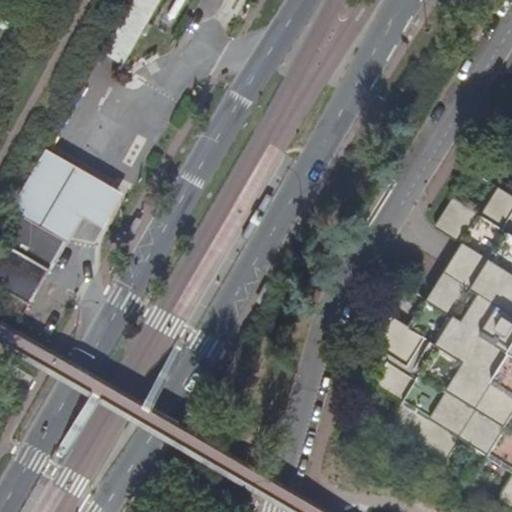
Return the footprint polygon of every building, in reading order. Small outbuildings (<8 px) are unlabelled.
[(134,0),(103,56),(114,62),(125,69),(163,0),(134,0)] [(6,211),(16,217),(60,243),(77,215),(81,217),(96,227),(115,195),(98,185),(41,152),(6,211)] [(488,220),(504,194),(497,189),(481,215),(488,220)] [(511,198),(504,194),(488,220),(481,215),(454,198),(435,228),(491,263),(466,300),(438,282),(427,301),(434,305),(418,332),(410,327),(384,310),(365,340),(386,353),(393,358),(380,379),(410,398),(405,405),(388,432),(446,469),(463,442),(468,434),(511,462),(511,477),(498,500),(511,509),(511,198)] [(247,244),(273,200),(265,195),(240,239),(247,244)] [(60,243),(16,217),(0,243),(0,289),(9,295),(4,304),(19,313),(60,243)] [(427,301),(410,327),(418,332),(434,305),(427,301)] [(410,398),(380,379),(376,386),(405,405),(410,398)] [(511,462),(468,434),(463,442),(511,473),(511,462)]
